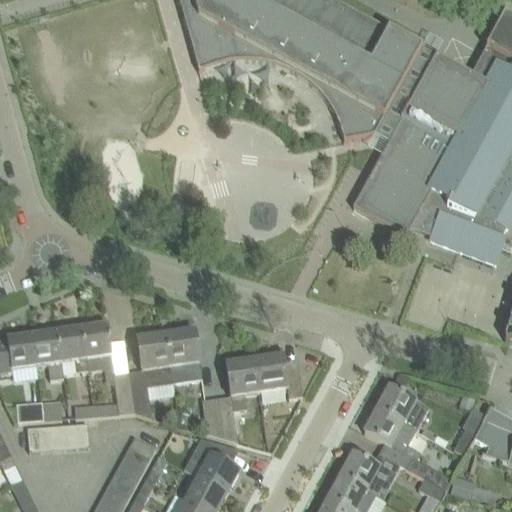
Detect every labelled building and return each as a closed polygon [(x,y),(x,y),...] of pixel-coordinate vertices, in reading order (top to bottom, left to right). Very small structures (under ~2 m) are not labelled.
[(410,236),(496,268),(501,253),(505,242),(501,241),(506,232),(507,232),(511,223),(511,22),(504,18),(470,78),(323,0),(177,0),(201,79),(207,76),(207,74),(219,70),(232,67),(244,66),(259,67),(277,71),(293,77),(304,84),(313,91),(325,103),(335,119),(344,146),(376,140),(389,148),(352,219),(404,247),(410,236)] [(511,247),(504,244),(501,253),(510,256),(511,250),(511,247)] [(82,333),(88,376),(114,372),(108,329),(82,333)] [(57,336),(63,379),(88,376),(82,333),(57,336)] [(166,340),(173,388),(202,384),(195,335),(166,340)] [(32,340),(37,372),(48,371),(50,385),(64,383),(63,379),(57,336),(32,340)] [(12,376),(37,372),(32,340),(7,344),(7,346),(0,346),(0,378),(12,377),(12,376)] [(128,377),(134,418),(151,423),(147,392),(173,388),(166,340),(137,344),(141,376),(128,377)] [(254,365),(259,397),(288,393),(289,404),(303,402),(297,364),(284,366),(283,361),(254,365)] [(218,403),(224,445),(237,449),(236,436),(241,436),(239,423),(241,422),(240,416),(246,414),(244,399),(259,397),(254,365),(226,369),(230,401),(218,403)] [(117,408),(92,410),(94,421),(119,419),(134,418),(128,377),(113,380),(117,408)] [(389,392),(377,414),(416,435),(428,413),(389,392)] [(207,440),(224,445),(218,403),(202,406),(205,425),(207,440)] [(42,407),(44,425),(61,424),(59,405),(42,407)] [(18,428),(44,425),(42,407),(17,409),(18,428)] [(75,423),(94,421),(92,410),(74,412),(75,423)] [(475,439),(467,455),(473,443),(489,452),(485,459),(508,466),(508,467),(509,467),(511,467),(511,433),(511,434),(511,432),(511,428),(490,416),(492,412),(491,411),(476,439),(475,439)] [(416,435),(377,414),(364,437),(404,458),(416,435)] [(75,429),(77,453),(90,452),(87,428),(75,429)] [(63,430),(65,454),(77,453),(75,429),(63,430)] [(51,431),(53,456),(65,454),(63,430),(51,431)] [(39,432),(41,457),(53,456),(51,431),(39,432)] [(29,458),(41,457),(39,432),(27,434),(29,458)] [(464,460),(467,455),(475,439),(465,433),(454,454),(464,460)] [(0,465),(11,461),(0,438),(0,465)] [(129,453),(150,464),(155,455),(134,443),(129,453)] [(203,470),(196,482),(226,499),(239,476),(221,466),(220,465),(228,451),(200,443),(190,463),(203,470)] [(123,463),(144,474),(150,464),(129,453),(123,463)] [(353,458),(340,481),(375,500),(375,499),(382,503),(394,481),(353,458)] [(22,484),(11,461),(0,465),(0,467),(11,490),(22,484)] [(134,505),(143,510),(167,465),(158,461),(134,505)] [(118,473),(139,484),(144,474),(123,463),(118,473)] [(445,494),(450,484),(412,463),(406,473),(424,483),(445,494)] [(112,482),(133,494),(139,484),(118,473),(112,482)] [(476,487),(455,480),(450,498),(471,504),(476,487)] [(340,481),(329,502),(346,511),(368,511),(375,500),(340,481)] [(107,492),(128,504),(133,494),(112,482),(107,492)] [(196,482),(185,503),(200,511),(219,511),(226,499),(196,482)] [(435,511),(445,495),(424,483),(418,494),(428,499),(420,511),(435,511)] [(101,502),(119,511),(123,511),(128,504),(107,492),(101,502)] [(96,511),(119,511),(101,502),(96,511)] [(346,511),(329,502),(323,511),(346,511)] [(200,511),(185,503),(179,511),(200,511)]
